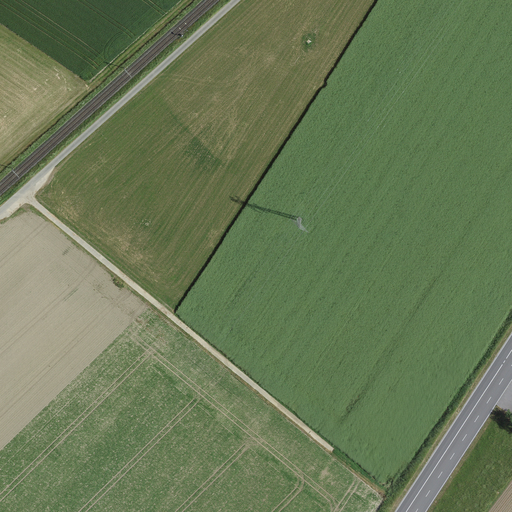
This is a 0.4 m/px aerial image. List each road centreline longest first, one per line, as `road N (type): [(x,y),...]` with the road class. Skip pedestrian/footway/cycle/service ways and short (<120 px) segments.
road 1 (track): [(21,191),(335,451)]
road 2 (track): [(236,0),(0,211)]
road 3 (primary): [(511,357),(411,511)]
